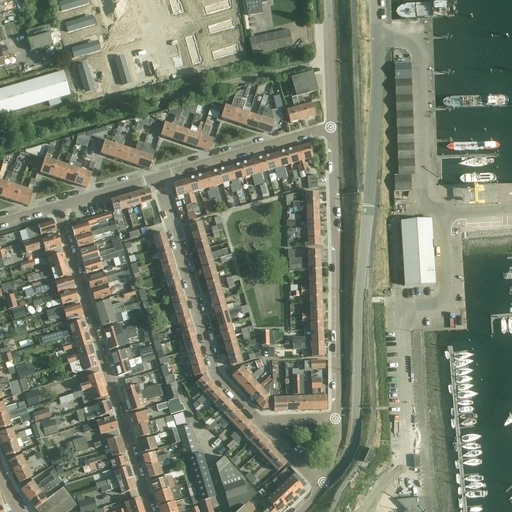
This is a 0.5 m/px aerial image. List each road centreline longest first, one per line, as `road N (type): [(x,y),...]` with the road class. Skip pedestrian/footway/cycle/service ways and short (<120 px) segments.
road 1 (residential): [(151,511),(55,206)]
road 2 (unclassified): [(410,470),(401,309),(447,305),(442,210)]
road 3 (residential): [(322,483),(353,430),(367,192)]
road 4 (residential): [(334,421),(331,129)]
road 5 (residential): [(257,421),(215,375),(155,176)]
road 6 (unclassified): [(442,210),(428,209),(421,196),(415,54),(404,41),(375,40)]
road 7 (residential): [(155,176),(331,129)]
road 8 (unclassified): [(367,192),(375,40)]
road 9 (residential): [(331,129),(327,0)]
